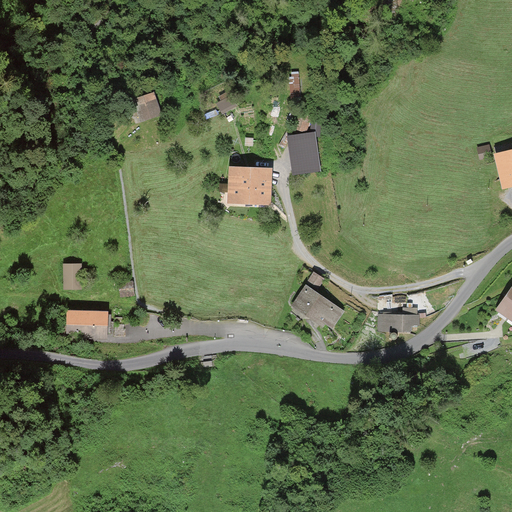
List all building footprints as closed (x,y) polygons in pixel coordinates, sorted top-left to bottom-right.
[(135,101),(141,120),(159,114),(152,95),(135,101)] [(230,98),(219,104),(222,110),(233,104),(230,98)] [(102,100),(91,107),(94,111),(99,108),(105,104),(102,100)] [(300,114),(296,125),(304,128),(308,117),(300,114)] [(318,139),(289,142),(293,178),(322,175),(318,139)] [(479,150),(481,158),(491,156),(489,147),(479,150)] [(511,153),(498,157),(506,186),(511,184),(511,153)] [(234,172),(233,198),(265,199),(266,173),(234,172)] [(65,266),(66,286),(79,286),(79,266),(65,266)] [(314,273),(308,282),(317,287),(323,279),(314,273)] [(121,284),(122,296),(134,295),(132,283),(121,284)] [(306,289),(295,305),(323,323),(325,321),(331,325),(340,312),(306,289)] [(511,292),(500,310),(511,318),(511,292)] [(70,327),(64,326),(64,335),(102,336),(102,333),(110,333),(111,326),(102,325),(103,313),(71,312),(70,327)] [(379,317),(378,330),(417,331),(417,317),(379,317)]
